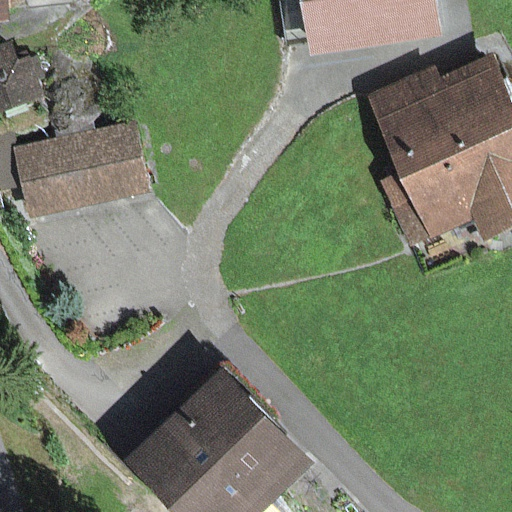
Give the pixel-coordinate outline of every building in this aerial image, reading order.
[(34,0),(0,0),(0,15),(35,13),(34,0)] [(436,0),(304,0),(311,55),(441,39),(436,0)] [(511,127),(489,77),(379,127),(434,249),(511,213),(511,127)] [(158,138),(28,153),(37,223),(166,209),(158,138)] [(225,390),(142,476),(179,511),(264,511),(307,468),(225,390)]
